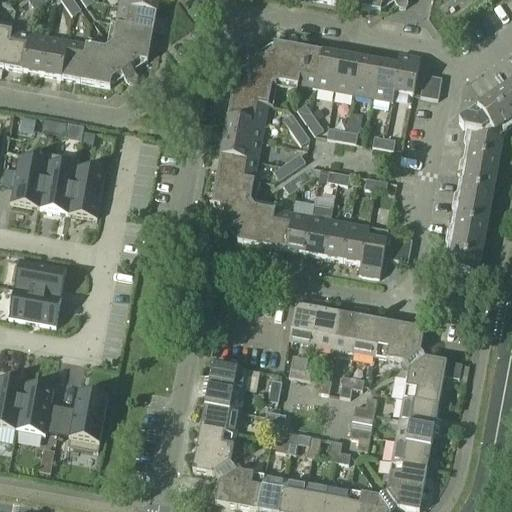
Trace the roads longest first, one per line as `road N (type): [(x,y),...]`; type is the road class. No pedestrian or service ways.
road 1 (residential): [(157,511),(206,268)]
road 2 (residential): [(455,77),(434,51),(360,37),(352,27),(273,14),(245,31)]
road 3 (residential): [(400,302),(437,120),(455,77)]
road 4 (residential): [(400,302),(206,268)]
road 5 (residential): [(206,268),(177,228),(196,138),(167,91)]
road 6 (residential): [(0,338),(83,354),(102,262)]
road 7 (residential): [(167,91),(119,122),(0,99)]
road 8 (tertiary): [(511,358),(476,511)]
